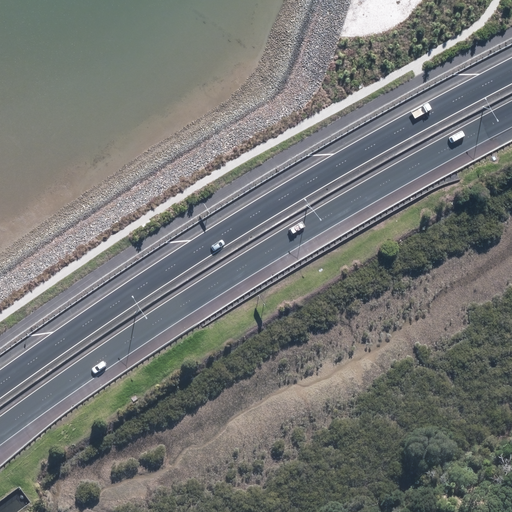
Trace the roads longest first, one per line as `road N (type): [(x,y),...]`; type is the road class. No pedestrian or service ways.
road 1 (motorway): [(511,113),(249,264),(0,431)]
road 2 (motorway): [(0,384),(227,231),(511,70)]
